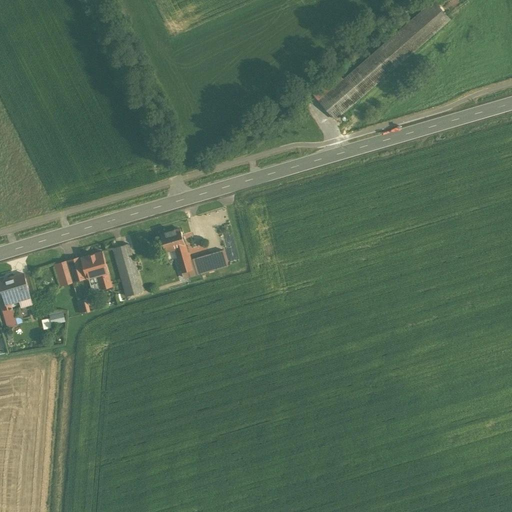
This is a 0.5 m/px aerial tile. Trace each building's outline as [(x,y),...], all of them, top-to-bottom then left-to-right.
[(343,80),(338,75),(314,95),(335,119),(344,111),(449,19),(433,1),(343,80)] [(165,251),(176,248),(185,246),(180,228),(160,234),(165,251)] [(128,243),(113,248),(114,252),(126,296),(142,291),(131,252),(128,243)] [(223,250),(189,260),(185,246),(176,248),(182,271),(183,271),(184,277),(228,265),(223,250)] [(102,251),(81,257),(87,278),(97,275),(108,272),(102,251)] [(70,271),(60,274),(63,284),(73,281),(70,271)] [(108,272),(97,275),(101,289),(112,286),(108,272)] [(24,273),(14,276),(0,280),(0,299),(8,327),(9,328),(17,325),(10,302),(19,299),(21,306),(27,304),(32,303),(24,273)] [(21,306),(19,306),(23,318),(31,316),(27,304),(21,306)]
